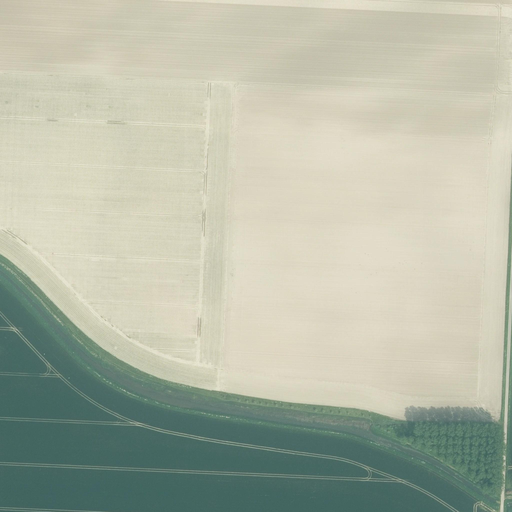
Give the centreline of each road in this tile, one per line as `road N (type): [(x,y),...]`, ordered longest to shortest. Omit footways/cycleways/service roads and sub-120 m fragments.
road 1 (track): [(511,496),(377,429),(367,415),(165,384),(101,351),(0,258)]
road 2 (unclassified): [(501,511),(511,263)]
